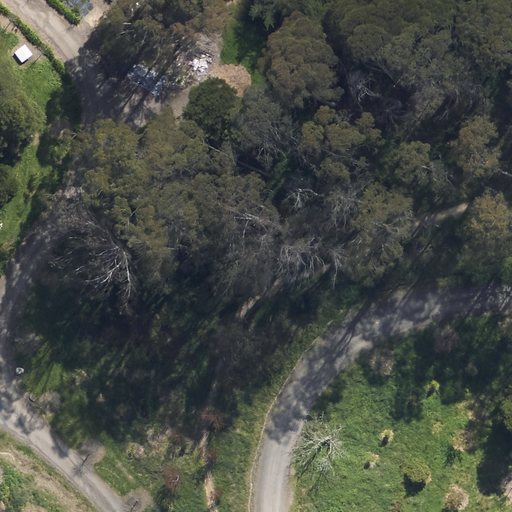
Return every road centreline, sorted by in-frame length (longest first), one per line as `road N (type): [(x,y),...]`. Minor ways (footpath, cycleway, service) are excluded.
road 1 (track): [(0,324),(102,123),(78,52),(22,0)]
road 2 (track): [(511,298),(419,306),(355,334),(312,366),(275,415),(260,467),(261,511)]
road 3 (track): [(111,511),(12,401),(0,363)]
